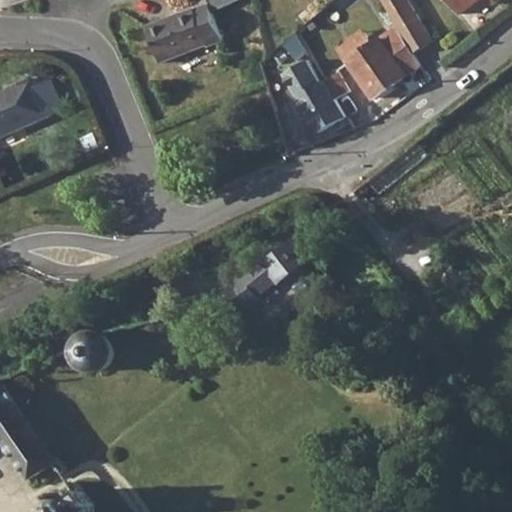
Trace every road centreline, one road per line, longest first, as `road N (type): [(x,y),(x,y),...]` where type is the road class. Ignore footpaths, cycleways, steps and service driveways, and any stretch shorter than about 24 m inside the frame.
road 1 (residential): [(511,37),(382,137),(173,231)]
road 2 (residential): [(0,33),(79,44),(101,64),(173,231)]
road 3 (residential): [(2,253),(85,271),(142,249)]
road 4 (residential): [(142,249),(59,238),(2,253)]
